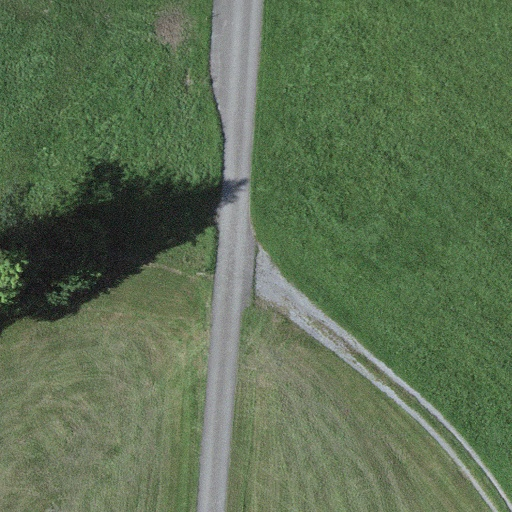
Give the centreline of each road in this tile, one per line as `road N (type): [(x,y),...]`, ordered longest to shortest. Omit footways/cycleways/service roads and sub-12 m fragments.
road 1 (track): [(243,0),(206,511)]
road 2 (track): [(228,235),(417,396),(511,510)]
